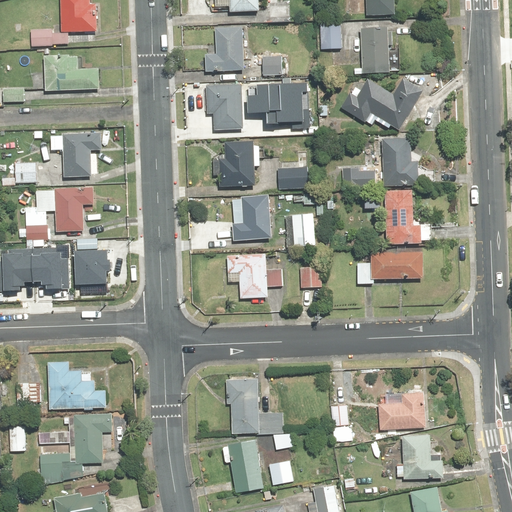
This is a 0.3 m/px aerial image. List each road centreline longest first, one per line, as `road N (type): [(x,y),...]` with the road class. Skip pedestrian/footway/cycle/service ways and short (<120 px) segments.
road 1 (secondary): [(491,337),(479,0)]
road 2 (residential): [(162,352),(491,337)]
road 3 (residential): [(150,0),(160,322)]
road 4 (secondary): [(511,500),(491,337)]
road 5 (residential): [(0,326),(160,322)]
road 6 (residential): [(162,352),(180,511)]
